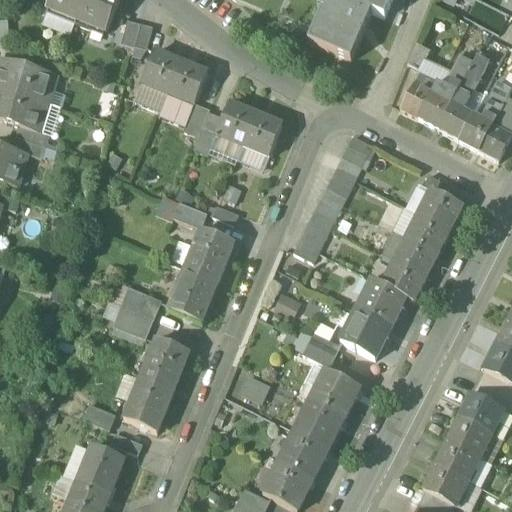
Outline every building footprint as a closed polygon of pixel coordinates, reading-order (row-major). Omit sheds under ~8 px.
[(59,23),(75,29),(87,0),(52,0),(47,14),(61,20),(59,23)] [(119,5),(105,0),(87,0),(75,29),(91,36),(92,32),(106,38),(119,5)] [(350,66),(371,17),(347,6),(332,0),(329,0),(316,31),(320,33),(314,47),(309,46),(309,47),(350,66)] [(393,0),(349,0),(347,6),(371,17),(384,22),(393,0)] [(458,0),(439,0),(438,3),(453,10),(458,0)] [(71,41),(75,29),(59,23),(61,20),(47,14),(41,29),(71,41)] [(123,49),(135,52),(141,30),(129,26),(123,49)] [(153,33),(141,30),(135,52),(148,55),(153,33)] [(407,69),(418,75),(424,63),(429,53),(416,47),(407,69)] [(470,47),(465,54),(476,60),(477,59),(480,52),(470,47)] [(473,67),(476,60),(465,54),(462,61),(473,67)] [(143,87),(169,98),(181,67),(156,56),(143,87)] [(460,90),(458,95),(470,101),(472,97),(488,65),(477,59),(476,60),(473,67),(460,90)] [(57,81),(58,81),(62,70),(59,69),(35,61),(31,72),(57,80),(57,81)] [(449,84),(451,85),(460,90),(473,67),(462,61),(461,61),(452,78),(449,84)] [(416,77),(419,79),(437,88),(445,74),(424,63),(418,75),(416,77)] [(0,94),(46,108),(49,96),(52,97),(53,96),(57,81),(57,80),(31,72),(30,73),(0,64),(0,94)] [(207,78),(181,67),(169,98),(195,109),(207,78)] [(452,78),(445,74),(437,88),(447,93),(451,85),(449,84),(452,78)] [(419,79),(414,89),(431,98),(432,98),(437,88),(419,79)] [(458,95),(460,90),(451,85),(447,93),(437,88),(432,98),(451,109),(458,95)] [(488,105),(489,105),(489,104),(502,111),(505,104),(511,92),(504,88),(498,85),(488,105)] [(169,98),(143,87),(135,107),(161,118),(169,98)] [(418,124),(431,98),(414,89),(400,115),(418,124)] [(49,109),(46,108),(0,94),(0,123),(14,128),(13,130),(14,130),(41,138),(49,109)] [(463,115),(470,101),(458,95),(451,109),(463,115)] [(52,97),(49,109),(62,113),(66,100),(53,96),(52,97)] [(481,102),(472,97),(470,101),(463,115),(472,120),(481,102)] [(195,109),(169,98),(161,118),(159,121),(185,132),(195,109)] [(438,135),(451,109),(432,98),(431,98),(418,124),(438,135)] [(482,120),(480,124),(492,130),(502,111),(489,104),(489,105),(481,120),(482,120)] [(502,111),(492,130),(511,140),(511,137),(511,107),(505,104),(502,111)] [(216,140),(243,151),(256,119),(229,108),(224,121),(216,140)] [(184,135),(199,141),(210,115),(195,109),(185,132),(184,135)] [(458,145),(472,120),(463,115),(451,109),(438,135),(458,145)] [(224,121),(210,115),(199,141),(213,147),(216,140),(224,121)] [(282,130),(256,119),(243,151),(270,161),(282,130)] [(479,156),(492,130),(480,124),(472,120),(458,145),(479,156)] [(14,130),(11,141),(7,152),(28,159),(44,164),(48,153),(45,152),(49,140),(41,138),(14,130)] [(498,166),(511,140),(492,130),(479,156),(498,166)] [(213,147),(209,159),(235,170),(237,166),(243,151),(216,140),(213,147)] [(213,147),(199,141),(194,154),(208,160),(209,159),(213,147)] [(353,141),(348,151),(368,161),(373,151),(353,141)] [(0,186),(13,190),(17,178),(22,180),(28,159),(7,152),(0,150),(0,186)] [(243,151),(237,166),(263,176),(270,161),(243,151)] [(362,171),(368,161),(348,151),(343,162),(362,171)] [(342,162),(336,172),(356,183),(362,172),(342,162)] [(336,172),(330,183),(351,194),(356,183),(336,172)] [(17,178),(13,190),(18,192),(22,180),(17,178)] [(431,195),(444,202),(450,191),(429,179),(422,191),(431,195)] [(330,183),(325,194),(345,204),(351,194),(330,183)] [(406,213),(419,219),(431,195),(422,191),(418,188),(406,213)] [(325,194),(319,204),(340,215),(345,204),(325,194)] [(431,195),(419,219),(450,235),(462,211),(444,202),(431,195)] [(0,211),(2,212),(21,217),(24,206),(0,198),(0,211)] [(319,204),(314,215),(335,226),(340,215),(319,204)] [(214,222),(234,231),(240,215),(230,211),(220,207),(214,222)] [(178,225),(201,234),(207,220),(184,210),(178,225)] [(314,215),(308,226),(329,236),(335,226),(314,215)] [(419,219),(407,243),(437,259),(450,235),(419,219)] [(308,226),(303,236),(324,247),(329,236),(308,226)] [(186,271),(185,274),(218,288),(234,248),(201,234),(194,252),(186,271)] [(318,258),(324,247),(303,236),(297,247),(318,258)] [(407,243),(395,267),(425,282),(437,259),(407,243)] [(186,271),(194,252),(179,246),(171,265),(186,271)] [(313,268),(318,258),(297,247),(292,258),(313,268)] [(395,267),(382,291),(405,302),(413,306),(425,282),(395,267)] [(202,328),(218,288),(185,274),(168,314),(202,328)] [(371,285),(363,302),(366,304),(375,287),(371,285)] [(356,316),(359,317),(390,333),(405,302),(382,291),(375,287),(366,304),(363,302),(356,316)] [(129,292),(121,312),(153,325),(161,306),(129,292)] [(273,315),(285,321),(293,305),(282,299),(273,315)] [(293,305),(285,321),(292,325),(300,308),(293,305)] [(146,340),(153,325),(121,312),(115,326),(146,340)] [(356,316),(347,333),(350,335),(359,317),(356,316)] [(373,365),(390,333),(359,317),(350,335),(347,333),(340,348),(373,365)] [(511,330),(508,328),(496,352),(511,360),(511,330)] [(314,339),(309,349),(331,360),(336,351),(314,339)] [(156,344),(140,384),(173,397),(189,357),(156,344)] [(326,371),(331,360),(309,349),(303,360),(326,371)] [(511,360),(496,352),(484,376),(485,376),(511,390),(511,360)] [(325,376),(317,393),(320,395),(329,378),(325,376)] [(479,387),(511,403),(511,390),(485,376),(479,387)] [(309,407),(313,409),(344,424),(359,393),(329,378),(320,395),(317,393),(309,407)] [(250,381),(241,399),(262,410),(271,392),(250,381)] [(156,437),(173,397),(140,384),(123,424),(156,437)] [(504,417),(503,419),(511,423),(511,403),(479,387),(472,401),(504,417)] [(459,424),(492,441),(503,419),(504,417),(472,401),(471,400),(459,424)] [(309,407),(301,424),(304,426),(313,409),(309,407)] [(294,437),(298,439),(328,455),(344,424),(313,409),(304,426),(301,424),(294,437)] [(86,426),(116,438),(122,423),(92,411),(86,426)] [(502,446),(511,426),(511,423),(503,419),(492,441),(502,446)] [(459,424),(447,447),(480,464),(492,441),(459,424)] [(294,437),(285,455),(289,457),(298,439),(294,437)] [(142,449),(116,438),(111,449),(138,460),(142,449)] [(278,468),(282,470),(312,485),(328,455),(298,439),(289,457),(285,455),(278,468)] [(480,464),(490,470),(502,447),(502,446),(492,441),(480,464)] [(447,447),(435,471),(468,487),(480,464),(447,447)] [(93,451),(79,487),(109,499),(112,491),(113,492),(125,464),(93,451)] [(490,470),(480,464),(468,487),(479,493),(490,470)] [(278,468),(270,485),(273,487),(282,470),(278,468)] [(284,511),(298,511),(312,485),(282,470),(273,487),(270,485),(262,500),(284,511)] [(462,498),(468,487),(435,471),(423,495),(424,496),(453,510),(456,511),(462,498)] [(105,508),(109,499),(79,487),(68,511),(104,511),(106,508),(105,508)] [(479,493),(468,487),(462,498),(475,504),(480,494),(479,493)] [(241,496),(237,504),(252,511),(264,511),(266,509),(241,496)] [(418,509),(418,510),(422,511),(452,511),(453,510),(424,496),(418,509)]
